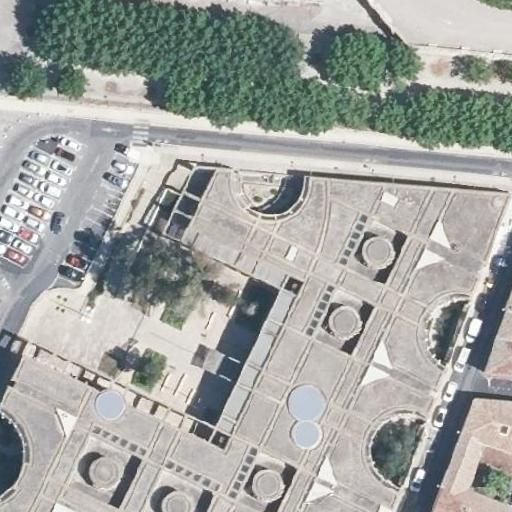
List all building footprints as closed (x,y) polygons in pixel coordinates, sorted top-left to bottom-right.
[(0,511),(393,511),(398,503),(396,503),(390,501),(384,497),(379,493),(375,489),(373,487),(372,485),(371,483),(369,479),(367,474),(366,469),(365,464),(364,459),(366,453),(367,447),(370,441),(374,434),(380,428),(385,424),(391,421),(393,420),(396,419),(402,418),(408,417),(413,417),(419,419),(425,420),(432,405),(426,402),(429,396),(433,397),(445,373),(441,371),(435,367),(430,364),(427,360),(424,355),(422,351),(420,345),(419,340),(419,335),(420,329),(421,323),(424,317),(429,309),(434,304),(438,301),(443,298),(449,296),(452,295),(456,294),(462,294),(468,295),(473,296),(480,278),(478,277),(482,265),(485,266),(500,224),(511,193),(479,189),(452,186),(417,183),(388,180),(383,189),(374,189),(337,185),(339,177),(314,175),(314,180),(313,186),(311,191),(306,199),(302,203),(295,209),(288,212),(282,214),(275,215),(269,215),(261,213),(254,210),(249,207),(244,203),(240,199),(237,194),(235,190),(234,187),(232,181),(232,176),(232,173),(233,169),(216,167),(205,192),(199,205),(179,198),(170,219),(303,284),(258,378),(255,377),(250,379),(248,382),(248,387),(251,392),(224,447),(132,403),(130,399),(129,395),(125,390),(121,388),(116,386),(110,385),(105,386),(101,388),(24,351),(12,378),(18,382),(15,386),(9,383),(0,401),(0,404),(3,406),(9,409),(13,412),(17,416),(21,420),(23,424),(26,428),(27,431),(28,432),(30,437),(31,440),(31,442),(31,445),(32,449),(32,455),(32,460),(31,465),(30,470),(27,475),(25,481),(21,487),(16,492),(11,496),(6,500),(0,503),(0,511)] [(511,308),(509,308),(498,336),(486,370),(511,373),(511,308)] [(511,402),(476,399),(471,414),(465,430),(511,447),(511,402)] [(511,511),(511,447),(465,430),(454,459),(444,487),(474,511),(511,511)] [(474,511),(444,487),(437,504),(434,511),(474,511)]
